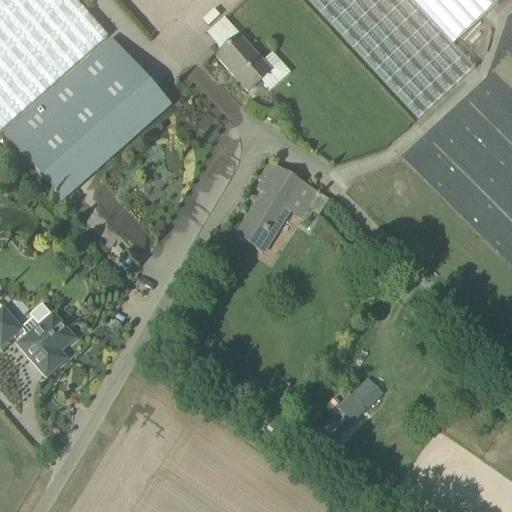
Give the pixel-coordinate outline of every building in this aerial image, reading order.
[(0,0),(0,134),(108,39),(73,0),(0,0)] [(304,0),(417,122),(474,70),(453,47),(503,0),(304,0)] [(261,64),(238,38),(222,53),(216,58),(248,93),(261,82),(270,92),(290,74),(273,54),(261,64)] [(4,136),(64,202),(170,109),(111,42),(4,136)] [(322,197),(316,193),(271,165),(255,190),(272,201),(264,214),(255,208),(236,238),(263,255),(288,214),(299,220),(305,225),(322,197)] [(3,309),(2,310),(0,311),(0,351),(14,339),(18,344),(15,346),(45,381),(68,361),(61,354),(77,341),(53,313),(50,316),(41,306),(29,316),(38,326),(27,336),(3,309)] [(351,426),(382,396),(368,382),(352,397),(337,412),(351,426)]
